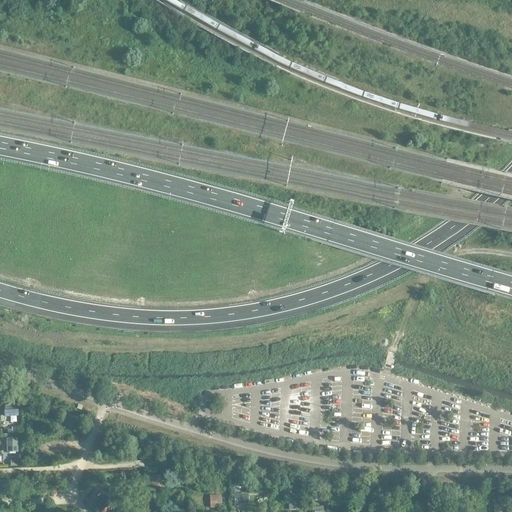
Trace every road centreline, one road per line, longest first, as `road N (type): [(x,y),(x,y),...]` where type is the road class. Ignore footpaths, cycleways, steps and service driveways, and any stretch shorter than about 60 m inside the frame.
road 1 (motorway): [(0,291),(151,318),(278,306),(374,273),(511,179)]
road 2 (motorway): [(0,147),(239,204),(511,286)]
road 3 (unclassified): [(511,471),(323,462),(0,371)]
